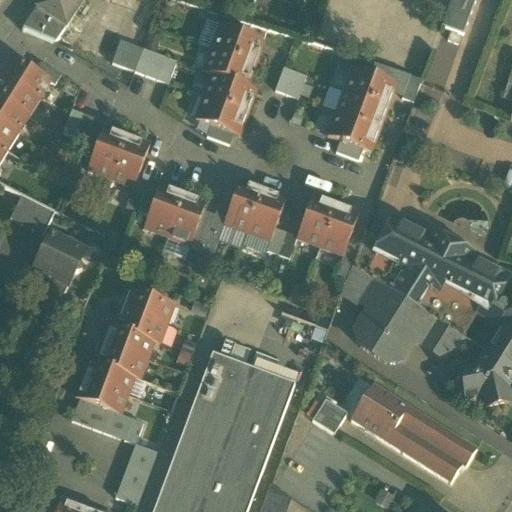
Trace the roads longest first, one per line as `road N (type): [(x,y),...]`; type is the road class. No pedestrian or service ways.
road 1 (residential): [(5,39),(67,67),(217,166),(253,178)]
road 2 (residential): [(253,178),(318,199),(331,158),(279,139)]
